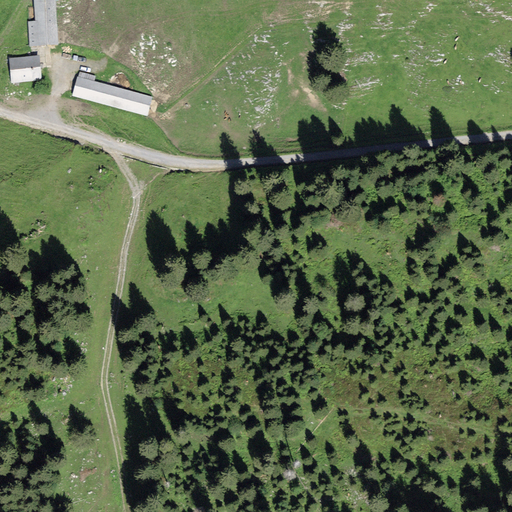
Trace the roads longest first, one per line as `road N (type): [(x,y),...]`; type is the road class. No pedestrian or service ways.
road 1 (track): [(119,417),(177,437),(213,435),(239,412),(282,405),(391,409),(511,430)]
road 2 (track): [(110,143),(188,163),(282,162),(511,136)]
road 3 (track): [(110,143),(136,195),(104,334),(119,417)]
